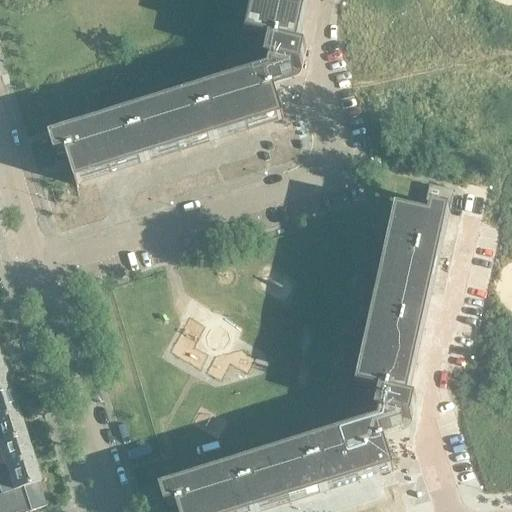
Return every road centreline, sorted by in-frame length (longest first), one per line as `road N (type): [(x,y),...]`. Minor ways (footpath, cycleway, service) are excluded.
road 1 (residential): [(35,266),(321,176),(327,141),(318,43),(327,0)]
road 2 (residential): [(449,511),(428,440),(465,223)]
road 3 (residential): [(110,511),(35,266)]
